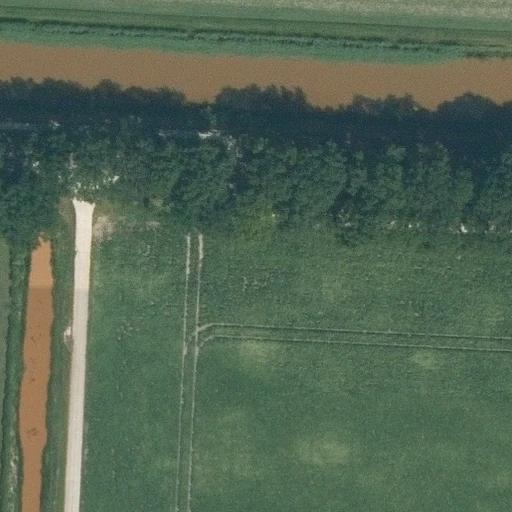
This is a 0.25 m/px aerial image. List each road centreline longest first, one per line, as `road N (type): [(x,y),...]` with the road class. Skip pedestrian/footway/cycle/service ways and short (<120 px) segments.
road 1 (tertiary): [(511,184),(0,157)]
road 2 (track): [(86,162),(69,511)]
